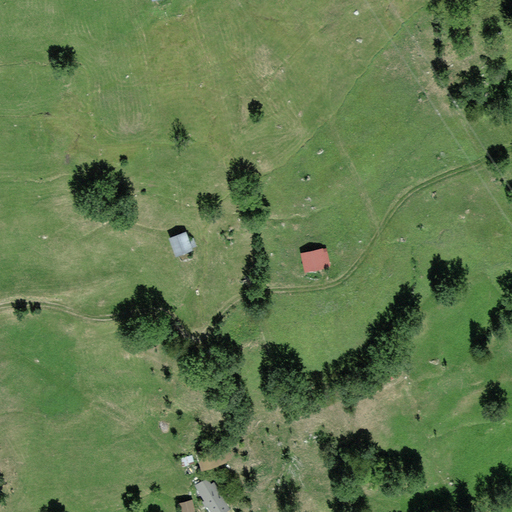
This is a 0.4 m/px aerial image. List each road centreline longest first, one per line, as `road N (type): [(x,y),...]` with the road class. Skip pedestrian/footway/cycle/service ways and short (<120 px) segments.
road 1 (track): [(0,310),(52,305),(92,318),(162,314),(191,331),(214,324),(247,295),(351,273),(405,195),(511,152)]
road 2 (track): [(0,344),(126,418),(166,451),(186,481)]
